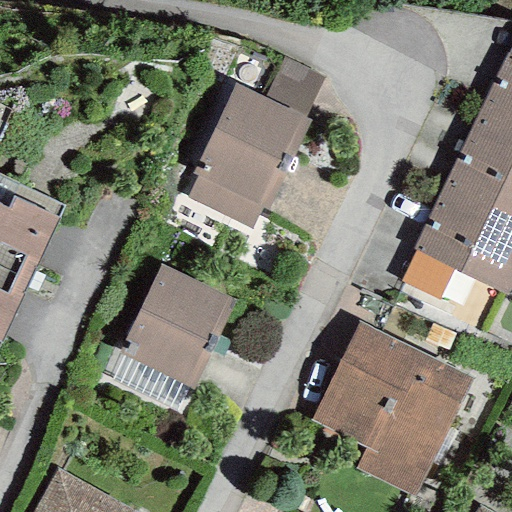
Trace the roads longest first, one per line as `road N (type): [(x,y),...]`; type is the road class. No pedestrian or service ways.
road 1 (residential): [(108,0),(234,23),(318,51),(351,68),(379,101),(373,172),(295,353),(210,511)]
road 2 (residential): [(0,494),(114,229)]
